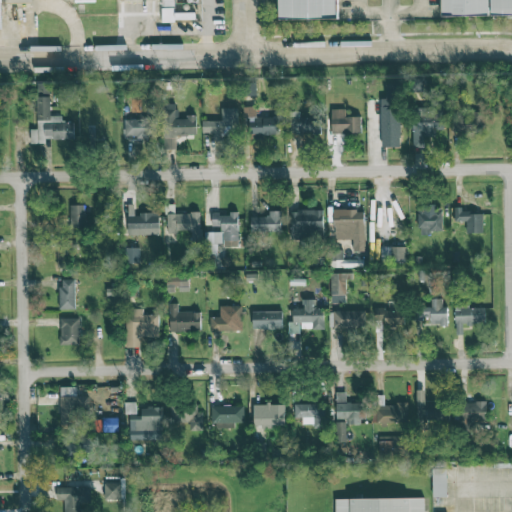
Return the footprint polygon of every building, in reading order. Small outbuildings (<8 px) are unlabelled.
[(161,0),(162,21),(195,20),(195,13),(175,13),(174,0),(161,0)] [(280,0),(341,0),(342,18),(281,19),(280,0)] [(443,0),(511,0),(511,14),(444,15),(443,0)] [(256,84),(246,83),(245,94),(255,95),(256,84)] [(401,147),(400,84),(386,84),(386,98),(380,99),(381,147),(401,147)] [(74,140),(73,122),(62,122),(62,116),(50,116),(50,85),(38,85),(38,129),(30,129),(31,141),(74,140)] [(444,100),(431,100),(431,108),(413,108),(413,147),(424,147),(424,136),(436,136),(436,130),(444,130),(444,100)] [(176,149),(175,135),(196,134),(196,116),(177,117),(177,104),(163,104),(164,149),(176,149)] [(278,134),(279,118),(268,117),(268,107),(255,106),(254,138),(265,138),(265,134),(278,134)] [(202,121),(203,133),(213,133),(214,139),(237,138),(237,108),(221,108),(222,121),(202,121)] [(360,116),(346,117),(346,109),(333,109),(334,134),(360,133),(360,116)] [(322,133),(322,117),(299,118),(299,112),(290,112),(291,134),(322,133)] [(482,112),(468,112),(468,118),(452,117),(452,131),(481,132),(482,112)] [(156,118),(124,119),(125,138),(157,137),(156,118)] [(85,227),(85,205),(70,205),(71,228),(85,227)] [(442,206),(418,206),(419,233),(442,232),(442,206)] [(324,211),(292,209),(291,239),(313,240),(313,234),(323,235),(324,211)] [(364,209),(333,210),(334,239),(353,239),(353,251),(365,251),(364,209)] [(281,211),(269,210),(269,217),(251,216),(250,231),(281,232),(281,211)] [(483,211),(455,211),(454,221),(467,221),(466,233),(483,233),(483,211)] [(239,247),(238,212),(230,212),(230,214),(212,214),(212,226),(223,226),(223,247),(239,247)] [(200,213),(167,213),(168,231),(191,231),(191,241),(200,241),(200,213)] [(159,235),(159,214),(128,214),(128,235),(159,235)] [(206,255),(217,255),(217,243),(222,243),(222,232),(205,232),(206,255)] [(406,247),(382,246),(381,263),(406,263),(406,247)] [(330,275),(331,302),(346,302),(345,275),(330,275)] [(167,292),(189,291),(188,276),(167,276),(167,292)] [(75,309),(75,279),(59,279),(60,309),(75,309)] [(442,298),(431,299),(431,307),(415,307),(415,324),(447,324),(447,306),(442,306),(442,298)] [(289,333),(301,333),(300,329),(324,329),(324,308),(316,308),(316,299),(303,299),(303,309),(293,309),(293,321),(288,321),(289,333)] [(201,331),(200,312),(179,312),(179,304),(170,304),(170,331),(201,331)] [(242,305),(220,306),(220,317),(210,317),(210,331),(242,330),(242,305)] [(484,323),(484,308),(455,308),(456,334),(463,334),(463,324),(484,323)] [(404,309),(375,310),(375,320),(385,320),(385,325),(404,325),(404,309)] [(333,311),(333,328),(365,328),(365,310),(333,311)] [(282,329),(282,312),(253,312),(253,328),(282,329)] [(79,344),(79,318),(60,318),(61,344),(79,344)] [(76,387),(60,387),(60,421),(87,421),(87,396),(76,396),(76,387)] [(448,420),(447,403),(425,403),(424,390),(417,390),(417,420),(448,420)] [(365,403),(346,403),(346,392),(336,392),(336,419),(347,419),(347,424),(364,424),(365,403)] [(407,403),(384,404),(384,395),(376,395),(376,407),(371,407),(372,423),(408,422),(407,403)] [(162,407),(138,408),(138,402),(125,402),(125,414),(130,413),(130,425),(136,425),(136,437),(154,436),(154,430),(162,429),(162,407)] [(487,419),(486,402),(460,402),(461,431),(474,431),(474,420),(487,419)] [(203,431),(203,412),(198,412),(198,405),(172,404),(171,426),(188,426),(188,431),(203,431)] [(284,427),(285,405),(255,404),(255,427),(284,427)] [(295,418),(302,418),(302,426),(324,425),(323,404),(294,404),(295,418)] [(211,405),(211,422),(244,422),(244,406),(211,405)] [(346,442),(346,421),(335,421),(335,442),(346,442)] [(379,454),(408,455),(409,436),(380,435),(379,454)] [(62,454),(89,455),(90,438),(63,436),(62,454)] [(446,468),(432,468),(432,497),(447,497),(446,468)] [(105,499),(120,499),(120,481),(104,482),(105,499)] [(79,511),(80,503),(91,503),(90,487),(56,487),(57,500),(64,500),(63,511),(79,511)] [(337,511),(338,501),(430,499),(429,511),(337,511)]
